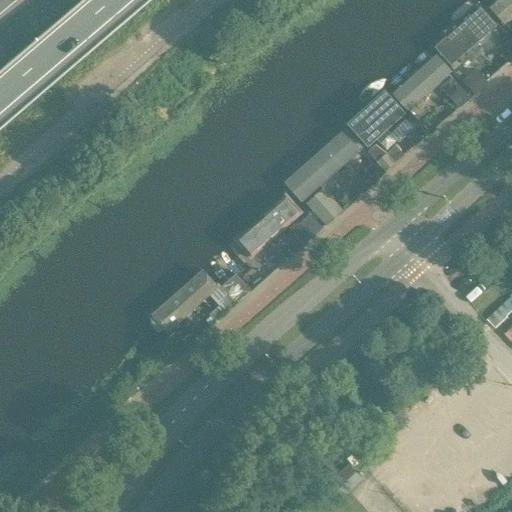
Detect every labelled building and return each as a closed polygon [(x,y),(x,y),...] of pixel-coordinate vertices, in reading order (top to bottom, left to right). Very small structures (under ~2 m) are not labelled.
[(511,0),(506,0),(494,11),(509,27),(511,24),(511,0)] [(440,50),(456,69),(502,30),(486,11),(440,50)] [(393,90),(410,109),(452,72),(435,53),(393,90)] [(469,98),(451,76),(451,77),(449,75),(442,82),(443,84),(439,87),(458,108),(469,98)] [(372,148),(409,114),(391,94),(354,128),(372,148)] [(415,146),(428,134),(418,123),(419,122),(411,114),(405,119),(413,128),(404,136),(415,146)] [(303,203),(364,148),(345,126),(283,182),(303,203)] [(384,154),(375,147),(369,153),(377,162),(367,171),(376,181),(395,164),(385,153),(384,154)] [(305,203),(326,225),(342,210),(322,187),(305,203)] [(240,275),(306,217),(292,201),(226,260),(240,275)] [(169,335),(222,290),(207,273),(154,318),(169,335)] [(221,287),(236,304),(251,290),(236,273),(221,287)] [(364,479),(359,475),(348,463),(324,487),(339,503),(364,479)]
